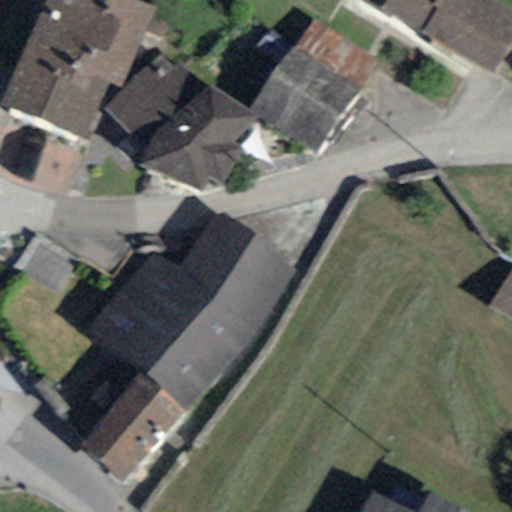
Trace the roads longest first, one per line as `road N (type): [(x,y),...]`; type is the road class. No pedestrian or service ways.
road 1 (residential): [(0,214),(129,225),(247,210),(450,153),(511,154)]
road 2 (residential): [(0,436),(106,511)]
